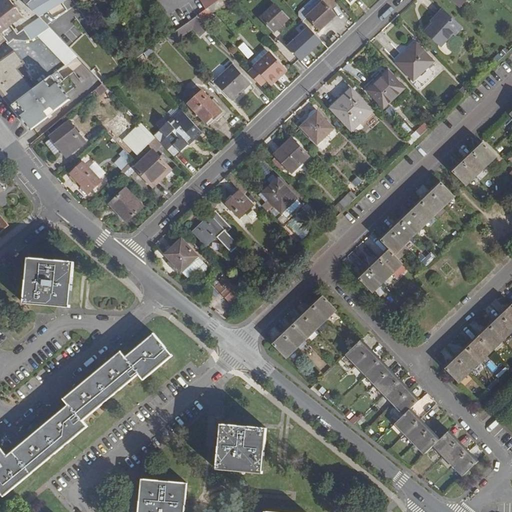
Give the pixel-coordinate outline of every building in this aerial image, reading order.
[(1,0),(0,1),(0,31),(6,39),(9,43),(13,40),(25,41),(31,40),(38,36),(50,27),(40,18),(17,33),(11,24),(22,16),(9,0),(1,0)] [(23,0),(39,17),(67,0),(23,0)] [(200,0),(206,8),(217,0),(200,0)] [(217,0),(206,8),(209,14),(210,15),(231,0),(217,0)] [(322,2),(331,11),(338,4),(333,0),(310,0),(299,10),(299,15),(303,19),(307,16),(322,2)] [(307,16),(320,30),(335,15),(331,11),(322,2),(307,16)] [(288,19),(275,4),(261,17),(274,31),(288,19)] [(197,15),(201,20),(209,14),(206,8),(197,15)] [(436,17),(438,18),(426,31),(442,47),(454,34),(456,35),(462,28),(442,10),(436,17)] [(197,15),(188,21),(193,26),(201,35),(209,27),(201,20),(197,15)] [(193,26),(188,21),(175,31),(166,37),(171,42),(193,26)] [(306,25),(284,45),(299,61),(321,41),(306,25)] [(38,36),(66,65),(77,56),(50,27),(38,36)] [(154,44),(149,37),(141,41),(145,49),(154,44)] [(404,55),(405,56),(398,64),(414,81),(434,62),(414,40),(394,59),(396,62),(404,55)] [(243,42),(237,47),(247,59),(253,53),(243,42)] [(159,43),(144,53),(147,57),(161,47),(159,43)] [(269,52),(263,46),(249,60),(254,66),(269,52)] [(0,89),(12,105),(36,87),(20,67),(25,63),(15,51),(0,61),(0,89)] [(286,70),(269,52),(254,66),(256,68),(268,80),(271,84),(286,70)] [(405,56),(404,55),(396,62),(398,64),(405,56)] [(96,76),(102,82),(121,68),(116,62),(106,69),(96,76)] [(234,66),(232,63),(224,71),(226,73),(234,66)] [(233,99),(250,83),(234,66),(226,73),(224,71),(219,76),(221,78),(216,82),(214,80),(212,77),(207,81),(210,84),(218,94),(223,89),(233,99)] [(385,109),(405,89),(393,75),(388,80),(384,76),(389,71),(385,67),(364,87),(385,109)] [(256,68),(251,73),(263,86),(268,80),(256,68)] [(286,70),(271,84),(273,86),(288,72),(286,70)] [(389,71),(384,76),(388,80),(393,75),(389,71)] [(36,87),(12,105),(30,128),(43,118),(42,117),(46,115),(47,116),(51,113),(49,111),(58,104),(59,106),(69,99),(51,76),(36,87)] [(102,84),(95,90),(100,96),(107,90),(102,84)] [(374,112),(352,89),(331,108),(353,131),(374,112)] [(221,112),(202,91),(188,104),(206,122),(213,116),(215,118),(221,112)] [(182,110),(154,136),(155,137),(161,144),(174,158),(201,132),(182,110)] [(320,113),(318,111),(310,119),(312,121),(320,113)] [(318,144),(334,129),(320,113),(312,121),(310,119),(301,127),(318,144)] [(53,156),(60,150),(65,146),(72,153),(86,142),(68,121),(42,143),(53,156)] [(404,122),(396,129),(411,146),(428,129),(423,124),(414,133),(404,122)] [(123,140),(137,155),(155,137),(154,136),(141,123),(123,140)] [(133,159),(122,170),(128,176),(136,169),(153,187),(171,170),(154,151),(161,144),(155,137),(137,155),(133,159)] [(294,140),(292,138),(275,154),(277,157),(294,140)] [(293,173),(310,157),(294,140),(277,157),(293,173)] [(496,157),(483,143),(453,172),(466,186),(496,157)] [(502,143),(496,149),(499,152),(505,147),(502,143)] [(60,150),(67,158),(72,153),(65,146),(60,150)] [(122,170),(133,159),(126,152),(114,163),(122,171),(122,170)] [(89,193),(102,181),(100,179),(89,168),(84,162),(70,174),(89,193)] [(95,162),(89,168),(100,179),(106,173),(95,162)] [(124,180),(128,176),(122,170),(122,171),(119,174),(124,180)] [(302,203),(278,179),(263,194),(270,201),(286,218),(302,203)] [(401,222),(391,232),(382,241),(390,250),(380,259),(370,268),(359,278),(373,293),(383,283),(393,273),(403,264),(395,255),(404,246),(414,236),(424,227),(434,217),(444,208),(455,197),(442,183),(431,193),(421,203),(411,213),(401,222)] [(143,206),(126,188),(110,204),(127,222),(143,206)] [(351,191),(340,201),(346,207),(357,197),(351,191)] [(254,205),(241,192),(227,204),(240,218),(254,205)] [(263,194),(259,197),(266,204),(270,201),(263,194)] [(340,201),(337,205),(342,211),(346,207),(340,201)] [(242,217),(247,224),(256,217),(252,211),(242,217)] [(229,226),(216,213),(193,232),(206,246),(217,237),(232,252),(239,245),(225,230),(229,226)] [(0,232),(8,225),(0,215),(0,232)] [(182,240),(166,255),(175,265),(177,267),(182,272),(192,263),(198,257),(182,240)] [(430,253),(420,262),(426,269),(436,260),(430,253)] [(29,259),(25,304),(70,308),(74,263),(29,259)] [(271,259),(266,264),(277,275),(282,270),(271,259)] [(196,266),(192,263),(182,272),(188,279),(198,269),(196,266)] [(266,264),(257,273),(268,284),(277,275),(266,264)] [(241,294),(226,278),(216,287),(231,304),(241,294)] [(324,296),(273,345),(287,359),(297,350),(307,339),(317,330),(327,320),(338,310),(324,296)] [(499,314),(488,325),(477,336),(467,346),(455,358),(445,368),(459,383),(470,373),(482,361),(492,351),(503,341),(511,332),(511,303),(499,314)] [(8,456),(0,446),(0,493),(4,498),(89,427),(84,421),(140,375),(144,380),(172,356),(154,335),(126,358),(121,353),(64,399),(69,405),(8,456)] [(376,385),(386,394),(395,405),(406,415),(397,424),(406,434),(415,443),(426,454),(435,446),(444,456),(454,465),(464,476),(478,463),(468,452),(458,442),(449,432),(440,440),(429,429),(420,420),(411,411),(420,402),(410,391),(400,381),(390,371),(381,361),(371,351),(362,341),(354,348),(347,354),(357,365),(367,375),(376,385)] [(330,370),(326,375),(330,379),(335,374),(330,370)] [(267,429),(222,425),(217,469),(263,474),(267,429)] [(184,511),(188,483),(142,479),(139,511),(184,511)]
